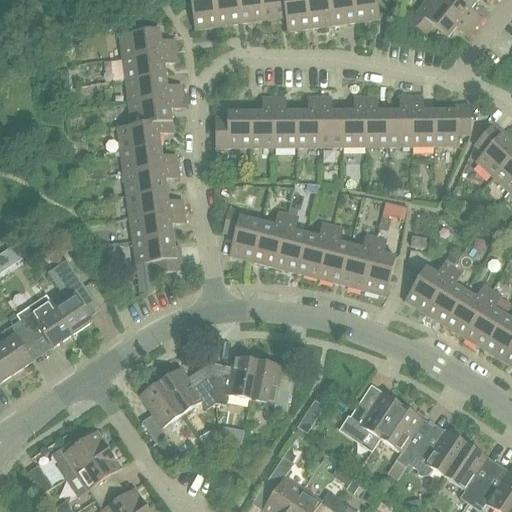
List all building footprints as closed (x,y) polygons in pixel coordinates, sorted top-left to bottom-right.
[(190,0),(195,32),(218,29),(214,0),(190,0)] [(214,0),(218,29),(241,26),(237,0),(214,0)] [(237,0),(241,26),(264,23),(260,0),(237,0)] [(288,33),(283,0),(260,0),(264,23),(285,20),(287,33),(288,33)] [(283,0),(288,33),(311,30),(306,0),(283,0)] [(306,0),(311,30),(333,27),(329,0),(306,0)] [(329,0),(333,27),(356,24),(352,0),(329,0)] [(352,0),(356,24),(380,21),(377,1),(387,0),(352,0)] [(461,0),(426,0),(425,2),(469,37),(482,20),(471,11),(473,9),(461,0)] [(461,0),(473,9),(479,0),(491,0),(496,3),(498,0),(461,0)] [(467,39),(469,37),(425,2),(409,23),(441,48),(456,30),(467,39)] [(119,37),(122,61),(177,53),(175,41),(161,43),(159,31),(119,37)] [(122,61),(125,83),(166,78),(164,67),(178,65),(177,53),(122,61)] [(61,83),(58,91),(69,90),(68,71),(60,71),(61,83)] [(125,83),(128,106),(183,98),(181,87),(167,88),(166,78),(125,83)] [(117,129),(117,130),(172,123),(170,112),(184,110),(183,98),(128,106),(131,127),(117,129)] [(336,149),(360,149),(361,98),(354,98),(354,113),(337,113),(336,149)] [(360,149),(384,149),(385,113),(377,113),(377,99),(361,98),(360,149)] [(384,149),(408,149),(409,98),(399,98),(399,113),(385,113),(384,149)] [(408,149),(432,149),(433,112),(423,113),(423,98),(409,98),(408,149)] [(264,150),(288,150),(289,114),(286,114),(286,99),(265,100),(264,150)] [(288,150),(312,150),(313,99),(308,99),(307,114),(289,114),(288,150)] [(312,150),(336,149),(337,113),(331,113),(331,99),(313,99),(312,150)] [(240,150),(264,150),(265,100),(262,100),(262,114),(241,115),(240,150)] [(458,138),(468,138),(471,138),(470,107),(445,107),(445,112),(433,112),(432,149),(458,148),(458,138)] [(215,119),(215,150),(240,150),(241,115),(240,115),(240,109),(227,109),(227,119),(215,119)] [(117,130),(120,153),(161,147),(159,137),(173,135),(172,123),(117,130)] [(511,140),(494,124),(473,147),(482,156),(475,164),(493,180),(511,159),(511,148),(509,146),(511,142),(511,140)] [(120,153),(123,175),(178,168),(176,157),(162,158),(161,147),(120,153)] [(328,150),(328,165),(340,165),(340,150),(328,150)] [(511,159),(493,180),(510,195),(511,192),(511,159)] [(123,175),(126,198),(167,193),(165,181),(180,180),(178,168),(123,175)] [(126,198),(129,221),(184,213),(183,202),(168,204),(167,193),(126,198)] [(385,204),(383,217),(391,219),(393,207),(385,204)] [(221,235),(234,238),(229,258),(252,264),(262,224),(252,222),(253,215),(228,209),(221,235)] [(129,221),(132,243),(173,238),(172,227),(186,225),(184,213),(129,221)] [(252,264),(274,270),(288,216),(278,213),(275,227),(262,224),(252,264)] [(274,270),(296,275),(307,236),(295,232),(298,218),(288,216),(274,270)] [(484,236),(491,230),(484,223),(477,230),(484,236)] [(296,275),(318,281),(332,227),(322,225),(318,239),(307,236),(296,275)] [(318,281),(340,287),(351,247),(339,244),(343,230),(332,227),(318,281)] [(468,233),(458,227),(455,231),(457,236),(461,239),(466,237),(468,233)] [(340,287),(362,292),(376,239),(366,236),(362,250),(351,247),(340,287)] [(151,265),(152,277),(152,278),(183,273),(180,249),(175,249),(173,238),(132,243),(135,267),(151,265)] [(426,240),(412,238),(410,248),(424,250),(426,240)] [(386,242),(376,239),(362,292),(386,298),(396,259),(383,255),(386,242)] [(448,258),(444,263),(437,275),(426,268),(404,303),(425,316),(454,269),(453,268),(456,263),(448,258)] [(47,274),(66,303),(60,307),(53,297),(49,300),(73,337),(93,324),(90,319),(100,312),(67,261),(47,274)] [(425,316),(444,328),(465,293),(455,286),(463,274),(454,269),(425,316)] [(444,328),(464,340),(492,292),(496,285),(488,280),(484,287),(483,287),(476,299),(465,293),(444,328)] [(464,340),(483,351),(504,317),(494,310),(501,298),(492,292),(464,340)] [(163,314),(180,310),(176,295),(160,299),(163,314)] [(53,350),(73,337),(49,300),(46,296),(16,318),(19,323),(20,322),(34,344),(44,337),(53,350)] [(483,351),(502,363),(511,347),(511,321),(504,317),(483,351)] [(0,335),(5,344),(0,347),(0,358),(12,377),(32,364),(24,351),(34,344),(20,322),(19,323),(0,335)] [(511,347),(502,363),(511,369),(511,347)] [(0,385),(12,377),(0,358),(0,385)] [(228,397),(251,401),(259,363),(234,358),(229,380),(211,377),(216,405),(226,407),(228,397)] [(293,376),(281,374),(282,368),(259,363),(251,401),(275,406),(273,416),(285,418),(293,376)] [(206,411),(215,406),(216,405),(211,377),(193,389),(181,370),(160,384),(182,417),(201,403),(206,411)] [(142,424),(156,445),(167,438),(161,430),(182,417),(160,384),(140,398),(153,417),(142,424)] [(360,427),(380,441),(402,409),(381,395),(369,414),(358,407),(344,428),(355,435),(360,427)] [(315,403),(314,402),(304,417),(314,424),(324,409),(323,408),(315,403)] [(395,463),(405,469),(406,470),(408,466),(408,467),(409,466),(420,448),(409,441),(422,422),(402,409),(380,441),(401,454),(395,463)] [(424,465),(444,478),(466,446),(456,440),(459,435),(452,430),(446,432),(445,433),(445,432),(433,451),(423,444),(420,448),(409,466),(408,467),(412,469),(419,473),(424,465)] [(297,431),(294,436),(303,442),(306,437),(297,431)] [(103,435),(97,434),(97,433),(63,456),(75,474),(109,451),(102,440),(103,435)] [(444,478),(465,492),(459,500),(469,507),(484,485),(473,478),(486,459),(466,446),(444,478)] [(120,486),(113,476),(122,470),(109,451),(75,474),(88,493),(89,492),(95,502),(120,486)] [(287,452),(283,459),(291,464),(296,457),(288,452),(287,452)] [(268,480),(278,487),(261,511),(289,511),(303,491),(284,479),(293,465),(291,464),(283,459),(268,480)] [(61,467),(46,474),(55,491),(70,483),(61,467)] [(38,468),(28,474),(42,496),(52,490),(38,468)] [(366,468),(362,475),(371,482),(376,476),(366,468)] [(476,511),(481,511),(486,505),(495,511),(510,511),(511,509),(511,471),(508,473),(507,473),(495,492),(484,485),(469,507),(476,511)] [(346,491),(353,496),(361,485),(353,480),(346,491)] [(95,502),(101,511),(141,511),(147,508),(135,490),(127,496),(120,486),(95,502)] [(330,511),(331,511),(321,504),(321,503),(303,491),(289,511),(330,511)] [(344,511),(348,508),(339,502),(337,501),(331,511),(330,511),(344,511)]
